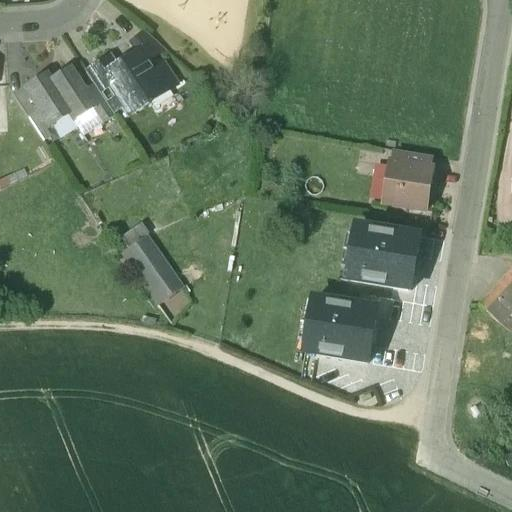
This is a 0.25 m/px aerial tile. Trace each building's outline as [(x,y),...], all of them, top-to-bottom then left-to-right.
[(144,36),(127,47),(133,57),(136,55),(143,65),(163,52),(144,36)] [(133,57),(116,68),(110,59),(95,68),(108,88),(107,89),(127,119),(150,104),(149,101),(173,86),(161,68),(150,76),(143,65),(136,55),(133,57)] [(108,88),(95,68),(84,75),(92,87),(97,95),(107,89),(108,88)] [(82,94),(67,72),(48,85),(47,85),(68,117),(67,117),(72,124),(91,112),(93,111),(82,94)] [(68,117),(47,85),(48,85),(43,78),(23,91),(37,113),(48,130),(50,129),(67,117),(68,117)] [(97,95),(92,87),(82,94),(93,111),(91,112),(101,127),(112,119),(97,95)] [(48,130),(37,113),(27,120),(43,143),(54,136),(50,129),(48,130)] [(431,159),(395,154),(393,165),(429,171),(431,159)] [(393,165),(391,165),(384,207),(426,213),(433,172),(429,171),(393,165)] [(118,241),(127,253),(146,240),(148,238),(139,226),(118,241)] [(412,292),(420,239),(357,230),(349,283),(412,292)] [(181,291),(146,240),(127,253),(121,257),(128,267),(157,308),(181,291)] [(511,275),(480,309),(495,323),(499,325),(511,310),(511,275)] [(377,311),(315,302),(307,355),(369,365),(377,311)]
